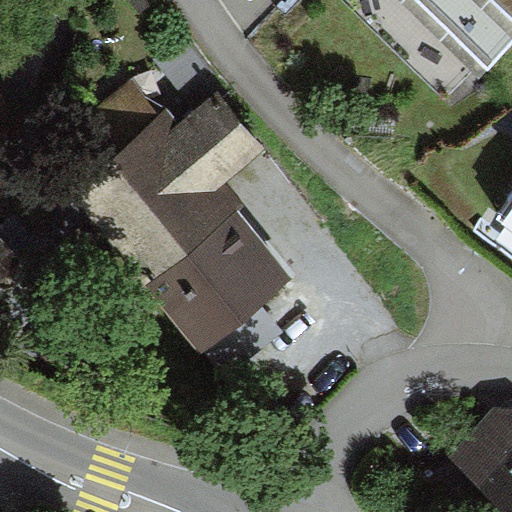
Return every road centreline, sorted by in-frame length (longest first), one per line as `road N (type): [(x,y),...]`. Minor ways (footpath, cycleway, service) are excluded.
road 1 (residential): [(278,511),(307,461),(353,413),(398,383),(442,371),(511,371)]
road 2 (secondary): [(0,447),(164,511)]
